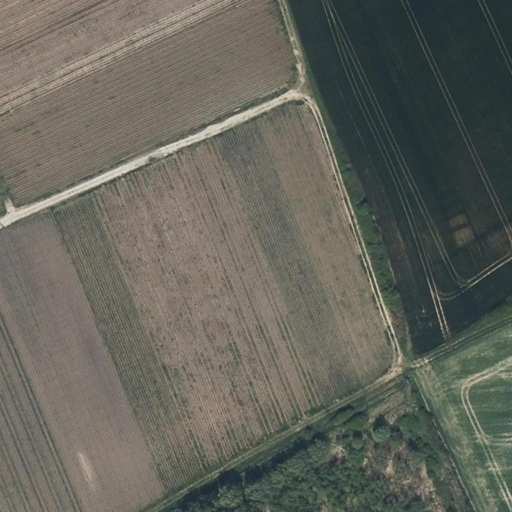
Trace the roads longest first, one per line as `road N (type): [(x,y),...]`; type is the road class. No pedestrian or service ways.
road 1 (track): [(153,511),(511,315)]
road 2 (track): [(283,0),(405,368)]
road 3 (track): [(311,89),(0,225)]
